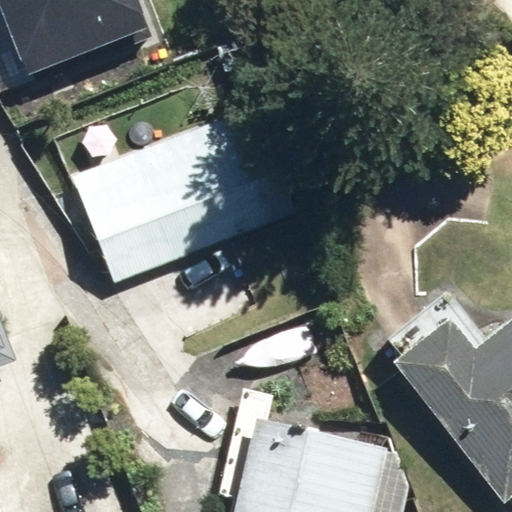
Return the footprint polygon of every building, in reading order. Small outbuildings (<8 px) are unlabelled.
[(0,0),(0,38),(18,83),(142,32),(129,0),(0,0)] [(228,116),(66,181),(110,290),(271,225),(228,116)] [(393,359),(381,369),(498,508),(505,502),(511,510),(511,316),(484,340),(446,295),(383,348),(393,359)] [(0,369),(14,363),(0,329),(0,369)] [(394,511),(406,452),(241,421),(223,511),(394,511)]
